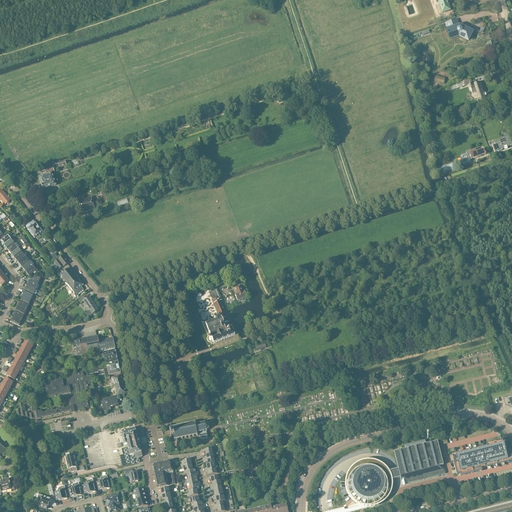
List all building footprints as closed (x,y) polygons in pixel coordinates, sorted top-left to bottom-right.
[(436,0),(442,15),(451,11),(446,0),(436,0)] [(447,23),(446,24),(447,28),(448,30),(447,31),(449,38),(454,37),(455,38),(459,37),(468,41),(472,32),(460,26),(458,27),(456,20),(447,23)] [(488,100),(486,96),(487,96),(486,93),(485,94),(484,89),(483,89),(481,82),(474,84),(475,87),(472,88),(471,83),(470,79),(449,86),(451,91),(465,86),(465,85),(469,84),(472,94),(476,92),(478,99),(477,99),(479,103),(488,100)] [(492,145),(491,145),(495,154),(504,149),(504,150),(505,150),(507,149),(507,147),(511,145),(508,135),(494,143),(495,145),(492,146),(492,145)] [(486,156),(483,150),(476,152),(476,151),(470,153),(469,151),(466,152),(467,154),(461,156),(460,157),(462,163),(463,164),(470,162),(471,160),(486,156)] [(54,170),(52,166),(44,169),(46,176),(39,178),(43,190),(55,186),(52,175),(55,174),(54,170)] [(139,179),(138,177),(144,175),(144,173),(132,177),(134,181),(139,179)] [(0,187),(0,199),(5,206),(7,204),(7,205),(9,203),(9,202),(12,200),(9,197),(8,198),(0,188),(0,187)] [(85,200),(83,194),(78,196),(80,201),(78,202),(82,214),(95,210),(94,208),(101,205),(99,199),(92,202),(91,198),(85,200)] [(42,232),(35,224),(33,221),(26,227),(28,229),(27,230),(34,239),(36,238),(38,240),(41,237),(39,235),(42,232)] [(11,240),(7,235),(0,240),(4,246),(11,240)] [(14,244),(11,240),(4,246),(7,250),(14,244)] [(15,245),(17,244),(16,243),(14,244),(7,250),(11,254),(18,249),(15,245)] [(21,252),(18,249),(11,254),(15,259),(22,253),(24,251),(23,250),(21,252)] [(22,253),(15,259),(18,263),(25,257),(22,253)] [(69,264),(63,256),(54,263),(50,266),(52,269),(56,266),(59,270),(63,267),(64,267),(69,264)] [(28,261),(25,257),(18,263),(22,268),(29,262),(31,260),(30,259),(28,261)] [(32,266),(29,262),(22,268),(25,272),(32,266)] [(36,271),(32,266),(25,272),(29,277),(36,271)] [(84,290),(81,287),(83,286),(77,278),(78,277),(71,269),(61,277),(75,294),(74,295),(76,298),(79,296),(78,295),(84,290)] [(9,281),(5,277),(0,281),(0,285),(2,287),(9,281)] [(37,284),(39,278),(32,279),(31,282),(30,281),(27,286),(35,290),(38,285),(37,284)] [(35,290),(27,286),(25,291),(33,295),(35,290)] [(220,301),(222,300),(220,296),(217,289),(209,293),(211,298),(212,298),(212,299),(217,311),(220,319),(217,320),(216,318),(214,319),(215,321),(206,325),(211,337),(210,338),(209,338),(209,339),(210,339),(210,340),(210,339),(212,339),(213,344),(235,335),(232,328),(231,328),(229,322),(222,306),(220,301)] [(33,295),(25,291),(23,297),(31,300),(33,295)] [(242,292),(238,294),(235,295),(237,300),(247,297),(245,291),(242,292)] [(31,300),(23,297),(20,302),(28,306),(31,300)] [(94,304),(89,298),(86,300),(84,297),(79,300),(81,304),(84,302),(88,308),(94,304)] [(28,306),(20,302),(18,307),(26,311),(28,306)] [(98,311),(94,304),(88,308),(90,311),(86,314),(88,318),(93,314),(94,315),(95,314),(95,313),(98,311)] [(26,311),(18,307),(15,312),(24,316),(26,311)] [(24,316),(15,312),(13,317),(21,321),(24,316)] [(21,321),(13,317),(11,323),(19,327),(21,321)] [(98,341),(97,337),(75,341),(77,353),(73,354),(74,357),(100,352),(98,341)] [(115,349),(113,339),(106,340),(108,350),(115,349)] [(31,349),(34,344),(26,340),(23,345),(31,349)] [(108,350),(106,340),(98,341),(100,352),(108,350)] [(31,349),(23,345),(21,349),(29,354),(31,349)] [(29,354),(21,349),(19,354),(27,358),(29,354)] [(118,362),(115,350),(103,353),(106,365),(106,364),(118,362)] [(27,358),(19,354),(16,358),(24,363),(27,358)] [(24,363),(16,358),(14,363),(22,367),(24,363)] [(22,367),(14,363),(11,367),(19,371),(22,367)] [(109,377),(121,374),(118,363),(107,366),(109,377)] [(68,395),(70,406),(63,408),(61,407),(60,408),(52,410),(51,409),(50,410),(42,412),(40,411),(35,413),(34,407),(31,408),(33,413),(29,414),(29,412),(25,413),(24,408),(31,406),(31,408),(34,407),(32,402),(19,405),(20,410),(16,411),(17,417),(21,416),(22,418),(26,417),(26,419),(30,418),(30,420),(34,419),(35,422),(37,422),(37,420),(71,412),(72,414),(76,413),(75,411),(79,410),(79,411),(89,408),(87,401),(79,403),(77,394),(89,391),(89,389),(93,388),(93,387),(92,383),(92,382),(94,382),(93,378),(105,375),(106,380),(110,379),(109,377),(107,366),(102,367),(97,368),(97,369),(88,371),(89,376),(84,377),(83,372),(66,376),(69,387),(64,388),(62,379),(44,383),(48,399),(68,395)] [(19,371),(11,367),(9,372),(17,376),(19,371)] [(17,376),(9,372),(6,376),(14,381),(17,376)] [(11,388),(13,383),(5,379),(3,383),(11,388)] [(11,388),(3,383),(0,388),(8,392),(11,388)] [(126,394),(124,385),(114,387),(117,397),(126,394)] [(8,392),(0,388),(0,393),(6,397),(8,392)] [(511,396),(503,398),(505,406),(510,407),(511,408),(511,396)] [(117,405),(115,398),(101,401),(104,412),(111,410),(110,407),(117,405)] [(190,437),(190,438),(190,437),(193,436),(193,437),(194,437),(194,436),(197,436),(198,436),(198,435),(199,435),(200,440),(208,438),(206,432),(207,432),(207,431),(209,429),(210,429),(210,428),(209,428),(209,425),(209,424),(208,425),(205,423),(205,422),(204,423),(205,423),(202,424),(202,423),(202,424),(200,424),(200,422),(199,422),(195,422),(194,422),(195,423),(191,424),(191,423),(190,423),(191,424),(188,425),(187,424),(187,425),(184,425),(183,425),(180,426),(180,425),(179,425),(179,426),(176,427),(176,426),(176,427),(173,428),(172,427),(173,432),(171,432),(170,432),(171,433),(172,436),(171,437),(172,437),(172,436),(174,436),(175,441),(175,440),(176,440),(176,441),(177,442),(178,442),(179,440),(179,439),(182,439),(183,439),(186,438),(186,439),(187,439),(186,438),(190,437)] [(142,457),(135,428),(121,432),(125,446),(127,445),(130,456),(134,455),(135,459),(142,457)] [(398,451),(394,453),(398,469),(400,478),(402,485),(445,474),(437,442),(436,442),(433,443),(425,445),(424,441),(405,446),(406,450),(399,452),(398,451)] [(486,448),(452,456),(453,464),(459,462),(459,464),(454,465),(456,476),(463,474),(464,476),(470,475),(469,473),(472,472),(473,474),(479,473),(478,471),(481,470),(511,462),(511,458),(511,457),(508,458),(505,443),(503,443),(502,442),(486,446),(486,448)] [(65,454),(66,457),(65,457),(68,469),(70,469),(71,473),(77,471),(76,467),(74,455),(70,456),(69,453),(65,454)] [(346,478),(346,482),(346,486),(347,490),(348,494),(350,497),(352,500),(355,502),(358,504),(362,504),(363,504),(363,505),(364,504),(365,504),(365,503),(372,501),(374,500),(377,499),(380,497),(382,495),(384,492),(386,489),(386,485),(392,486),(392,482),(391,480),(396,479),(400,478),(398,469),(394,470),(389,471),(388,471),(386,468),(382,465),(379,463),(375,462),(371,461),(370,461),(366,461),(362,462),(359,463),(355,465),(352,468),(350,471),(348,474),(346,478)] [(173,472),(170,462),(166,463),(166,462),(162,462),(163,463),(152,466),(155,482),(154,482),(155,485),(156,485),(157,488),(167,486),(164,474),(173,472)] [(139,481),(137,472),(133,473),(133,470),(125,472),(125,475),(130,474),(132,483),(139,481)] [(100,482),(97,483),(98,490),(102,490),(110,488),(107,476),(103,477),(102,478),(101,478),(101,479),(100,479),(100,480),(100,481),(100,482)] [(15,490),(12,478),(9,479),(9,480),(4,481),(6,491),(11,490),(11,491),(15,490)] [(86,485),(83,486),(84,494),(88,493),(88,494),(96,492),(93,480),(89,480),(89,481),(88,481),(87,481),(87,482),(86,483),(86,484),(86,485)] [(72,489),(68,490),(70,497),(74,496),(74,497),(82,495),(79,483),(75,484),(74,484),(73,485),(72,486),(72,487),(72,488),(72,489)] [(58,492),(54,493),(56,501),(60,500),(60,501),(67,499),(64,486),(60,487),(61,488),(60,488),(59,488),(59,489),(58,489),(58,490),(58,491),(58,492)] [(136,500),(145,497),(143,489),(134,491),(136,500)] [(116,511),(119,510),(117,505),(119,505),(117,499),(119,499),(118,494),(111,495),(111,499),(106,500),(107,505),(108,505),(109,509),(109,510),(110,510),(110,511),(112,511),(116,511)] [(40,504),(39,507),(46,510),(48,506),(48,507),(51,499),(39,495),(38,499),(38,500),(38,501),(38,502),(39,503),(40,504)] [(135,500),(138,509),(148,506),(145,497),(136,500),(135,500)]
